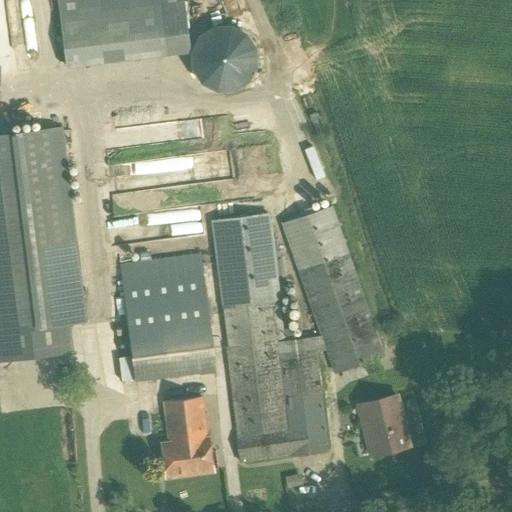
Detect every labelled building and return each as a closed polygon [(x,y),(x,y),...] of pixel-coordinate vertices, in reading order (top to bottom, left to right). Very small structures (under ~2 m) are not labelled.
[(43,0),(30,0),(32,27),(45,26),(43,0)] [(190,55),(183,4),(160,7),(166,58),(190,55)] [(223,92),(231,91),(239,88),(244,86),(250,80),(256,70),(258,57),(256,47),(247,33),(231,25),(216,25),(198,37),(191,51),(191,61),(192,69),(196,77),(201,84),(208,88),(215,91),(223,92)] [(27,87),(22,96),(44,109),(49,100),(27,87)] [(0,363),(71,355),(67,325),(85,322),(61,128),(0,135),(0,363)] [(316,353),(327,352),(335,375),(342,373),(345,383),(380,371),(377,361),(385,357),(333,207),(282,225),(321,334),(294,337),(293,328),(284,329),(269,214),(210,222),(222,311),(224,310),(228,347),(226,348),(238,438),(236,439),(239,464),(290,457),(290,459),(329,454),(316,353)] [(135,382),(216,371),(201,253),(120,263),(135,382)] [(371,456),(410,446),(397,394),(358,404),(371,456)] [(208,436),(203,396),(163,402),(167,442),(161,443),(166,477),(214,471),(209,436),(208,436)]
